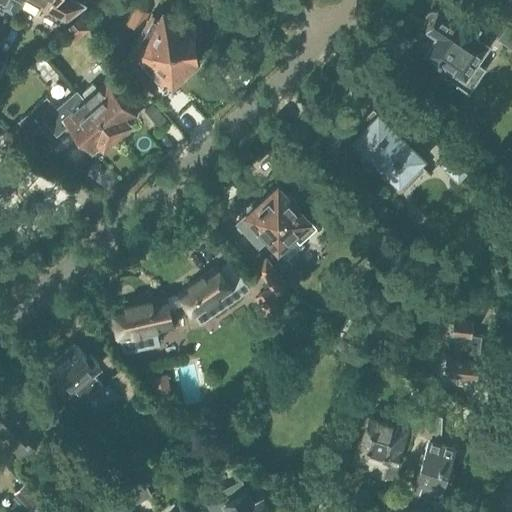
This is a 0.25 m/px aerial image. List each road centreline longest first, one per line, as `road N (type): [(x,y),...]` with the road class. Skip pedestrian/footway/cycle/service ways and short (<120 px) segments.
road 1 (residential): [(0,336),(117,244),(260,111),(332,30)]
road 2 (unknown): [(143,219),(0,162)]
